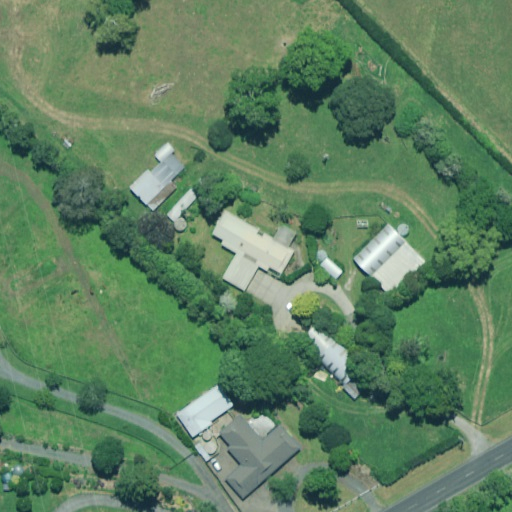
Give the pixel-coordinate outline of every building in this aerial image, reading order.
[(200,177),(168,144),(156,156),(163,163),(153,173),(150,170),(131,188),(154,212),(173,193),(178,198),(200,177)] [(275,239),(226,211),(213,235),(225,241),(222,246),(237,254),(223,279),(246,292),(260,267),(280,279),(295,253),(292,251),(301,235),(283,225),(275,239)] [(408,244),(388,225),(354,259),(373,278),(408,244)] [(343,273),(329,258),(321,266),(336,280),(343,273)] [(374,380),(358,364),(318,324),(301,341),(325,364),(317,371),(325,379),(330,374),(356,399),(369,386),(374,380)] [(226,416),(210,393),(178,415),(194,438),(226,416)] [(230,446),(227,448),(243,465),(226,480),(244,500),(297,453),(302,448),(293,438),(264,406),(225,441),(230,446)]
